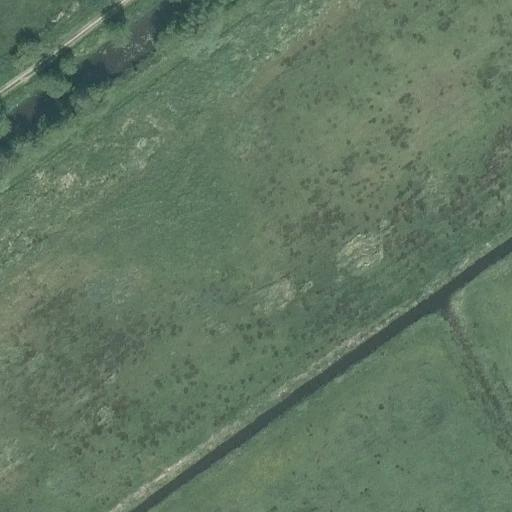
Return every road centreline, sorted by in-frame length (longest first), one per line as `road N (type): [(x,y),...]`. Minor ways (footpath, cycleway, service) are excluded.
road 1 (track): [(256,0),(0,186)]
road 2 (track): [(0,90),(124,0)]
